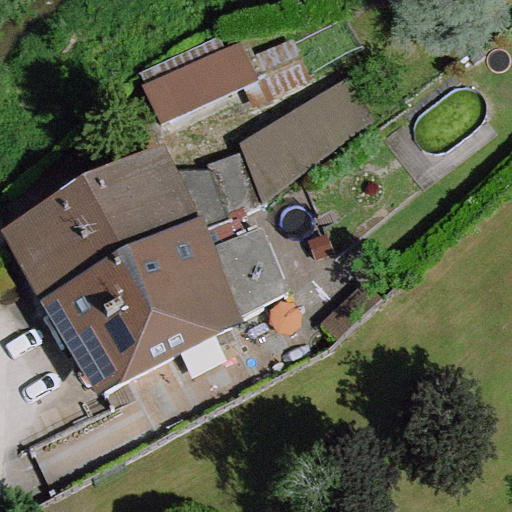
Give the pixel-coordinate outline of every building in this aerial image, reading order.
[(142,75),(149,88),(227,52),(221,38),(142,75)] [(248,43),(231,50),(239,68),(253,61),(260,77),(244,84),(255,107),(312,80),(293,43),(256,58),(248,43)] [(149,88),(145,90),(161,123),(244,84),(260,77),(253,61),(239,68),(231,50),(227,52),(149,88)] [(243,145),(264,202),(374,120),(348,82),(243,145)] [(22,237),(105,395),(184,352),(191,366),(222,350),(215,334),(285,296),(250,232),(191,265),(181,244),(232,216),(212,175),(176,187),(164,163),(22,237)]
